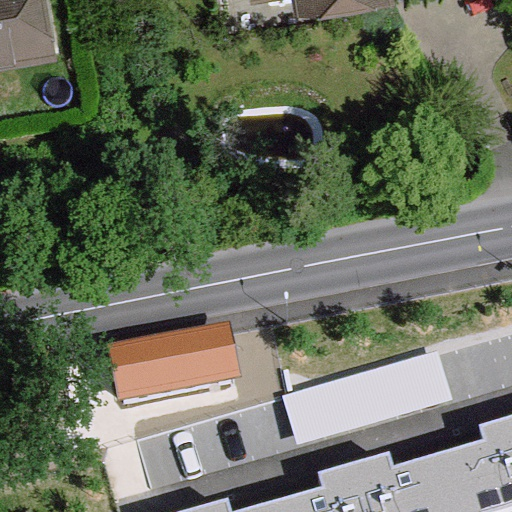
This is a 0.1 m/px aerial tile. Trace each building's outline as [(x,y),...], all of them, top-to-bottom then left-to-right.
[(42,0),(0,0),(0,52),(50,45),(42,0)] [(225,339),(117,359),(124,406),(233,385),(225,339)] [(421,350),(433,409),(443,407),(487,398),(476,339),(421,350)] [(433,409),(297,432),(312,511),(362,511),(459,494),(443,407),(433,409)] [(85,459),(79,424),(25,432),(31,467),(85,459)]
